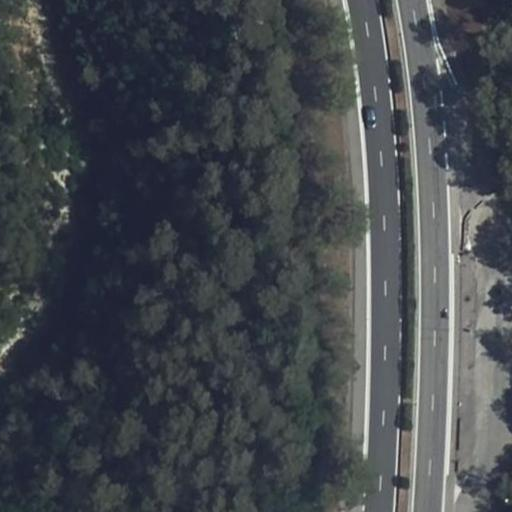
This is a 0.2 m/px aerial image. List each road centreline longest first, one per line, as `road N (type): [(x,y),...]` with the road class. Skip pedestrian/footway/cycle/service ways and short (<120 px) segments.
road 1 (secondary): [(427,511),(431,97),(412,0)]
road 2 (secondary): [(358,0),(375,103),(383,249),(378,511)]
